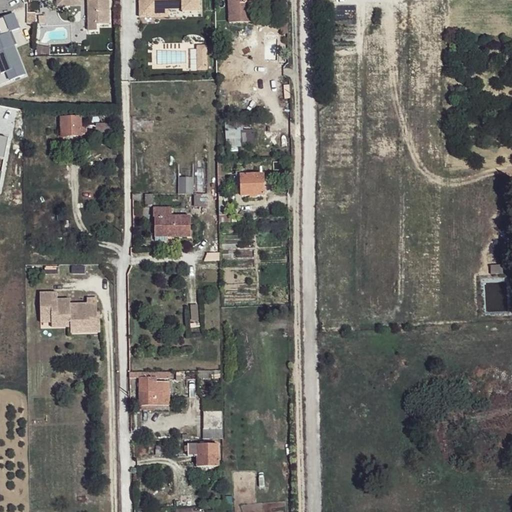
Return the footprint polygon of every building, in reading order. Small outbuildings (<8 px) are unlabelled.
[(89,0),(90,31),(98,31),(98,25),(110,25),(110,0),(89,0)] [(138,0),(139,14),(154,14),(154,10),(167,10),(181,10),(181,13),(198,12),(198,1),(193,1),(192,0),(138,0)] [(228,0),(229,23),(252,23),(251,3),(254,0),(228,0)] [(205,47),(196,47),(197,70),(206,70),(205,47)] [(208,117),(136,117),(136,132),(207,132),(208,117)] [(61,135),(61,136),(81,136),(82,136),(81,118),(61,118),(61,127),(61,135)] [(240,121),(225,122),(226,139),(241,138),(240,121)] [(96,125),(96,135),(113,135),(113,125),(96,125)] [(61,127),(45,127),(46,136),(46,140),(50,140),(57,140),(57,135),(61,135),(61,127)] [(207,132),(136,132),(135,194),(141,194),(145,194),(152,195),(195,195),(207,195),(207,132)] [(241,138),(226,139),(227,148),(241,147),(241,138)] [(241,177),(241,187),(241,196),(249,196),(250,197),(256,197),(256,196),(264,196),(263,175),(246,176),(246,170),(240,170),(240,172),(235,172),(236,177),(241,177)] [(207,195),(195,195),(195,207),(207,207),(207,195)] [(218,197),(219,215),(235,214),(235,197),(224,197),(218,197)] [(153,209),(153,218),(155,218),(155,233),(172,233),(172,237),(190,237),(190,217),(171,217),(171,209),(153,209)] [(235,214),(219,215),(219,223),(235,223),(235,214)] [(502,265),(490,266),(491,275),(503,275),(502,265)] [(71,335),(100,334),(100,314),(97,314),(97,304),(79,304),(79,305),(70,305),(70,300),(57,300),(57,294),(40,294),(41,329),(71,328),(71,335)] [(129,373),(129,379),(140,378),(140,406),(169,406),(169,382),(156,383),(156,379),(170,379),(170,373),(129,373)] [(222,400),(202,400),(204,412),(222,412),(222,400)] [(204,412),(204,429),(222,429),(222,412),(204,412)] [(222,429),(204,429),(204,439),(223,439),(222,429)] [(188,445),(188,447),(185,447),(185,452),(188,452),(188,457),(198,457),(198,467),(218,467),(218,445),(188,445)]
